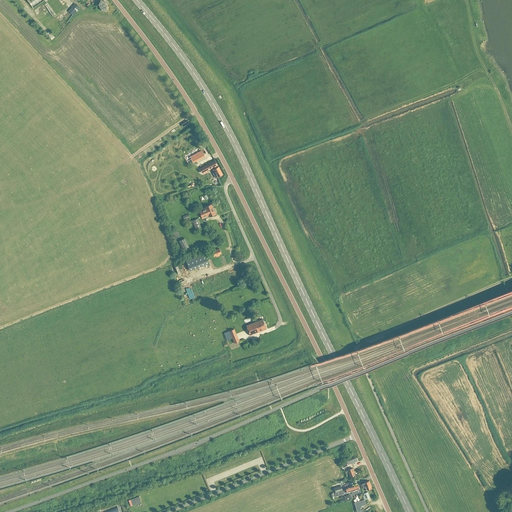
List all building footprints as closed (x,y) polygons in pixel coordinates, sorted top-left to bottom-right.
[(27,0),(33,9),(45,0),(27,0)] [(62,0),(52,0),(44,6),(52,18),(68,8),(62,0)] [(102,10),(106,11),(107,4),(100,0),(98,4),(102,10)] [(75,3),(68,11),(72,14),(77,9),(78,10),(80,8),(75,3)] [(215,160),(204,165),(199,168),(202,173),(204,172),(204,173),(207,172),(206,171),(214,167),(215,168),(214,169),(215,172),(214,173),(216,178),(218,177),(223,174),(218,166),(218,167),(217,167),(216,166),(217,165),(215,160)] [(181,171),(184,176),(192,172),(189,167),(181,171)] [(205,208),(199,211),(202,218),(209,215),(209,217),(215,214),(211,204),(205,206),(205,208)] [(200,226),(197,218),(192,220),(193,223),(195,228),(200,226)] [(185,238),(179,241),(183,249),(189,247),(185,238)] [(219,248),(212,251),(214,257),(216,256),(216,257),(219,256),(219,254),(221,254),(219,248)] [(205,254),(186,261),(190,270),(208,263),(205,254)] [(266,328),(262,319),(246,325),(250,335),(266,328)] [(229,330),(234,342),(239,341),(234,329),(229,330)] [(345,474),(347,478),(355,475),(352,468),(347,470),(349,473),(345,474)] [(372,488),(369,480),(364,481),(364,483),(360,484),(362,488),(365,487),(366,490),(372,488)] [(351,491),(352,494),(361,492),(360,488),(358,484),(346,488),(347,492),(351,491)] [(335,496),(343,493),(341,485),(334,488),(335,492),(331,494),(332,496),(335,495),(335,496)] [(139,496),(131,499),(133,505),(141,502),(139,496)]
